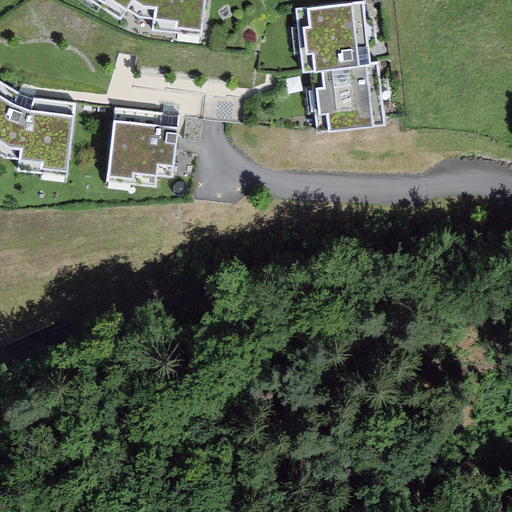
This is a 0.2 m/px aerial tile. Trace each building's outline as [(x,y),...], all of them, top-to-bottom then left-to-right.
[(102,0),(99,5),(121,18),(127,8),(139,16),(153,17),(152,29),(175,32),(177,20),(202,24),(205,0),(102,0)] [(363,0),(360,0),(295,7),(297,27),(310,26),(313,50),(301,51),(304,71),(311,70),(312,86),(323,85),(326,110),(315,112),(317,131),(385,123),(383,104),(377,105),(374,80),(380,79),(378,60),(371,61),(369,44),(363,45),(360,19),(366,19),(363,0)] [(34,97),(33,98),(19,93),(20,92),(0,80),(0,152),(5,156),(19,157),(17,169),(41,172),(43,161),(68,164),(76,102),(34,97)] [(163,112),(115,106),(108,168),(133,171),(132,182),(156,185),(157,174),(173,175),(180,114),(178,114),(178,115),(163,113),(163,112)] [(203,119),(186,117),(184,139),(200,141),(203,119)]
